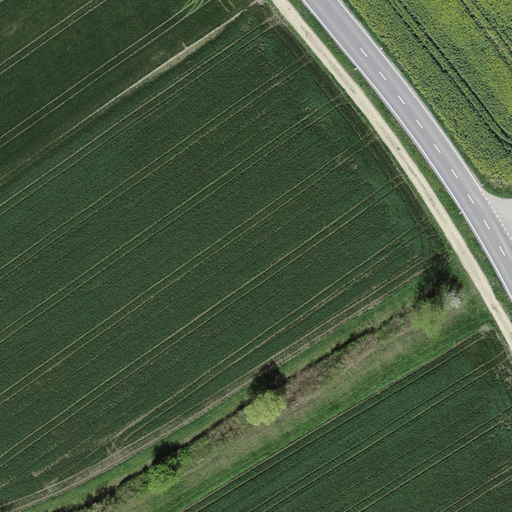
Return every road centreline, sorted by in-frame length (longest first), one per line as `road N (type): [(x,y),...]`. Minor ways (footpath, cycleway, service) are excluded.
road 1 (track): [(511,328),(413,175),(272,0)]
road 2 (secondary): [(511,268),(448,165),(318,0)]
